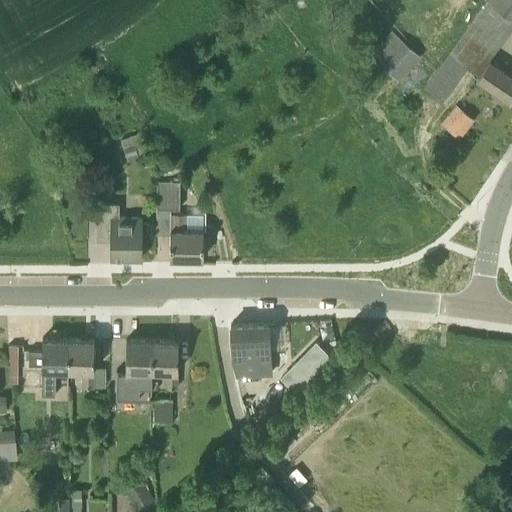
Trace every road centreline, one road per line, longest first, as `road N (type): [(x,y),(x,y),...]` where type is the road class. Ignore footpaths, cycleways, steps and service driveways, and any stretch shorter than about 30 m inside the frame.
road 1 (tertiary): [(481,309),(219,291)]
road 2 (residential): [(219,291),(225,369),(242,432),(308,511)]
road 3 (tertiary): [(219,291),(0,294)]
road 4 (unclassified): [(481,309),(491,234),(511,176)]
